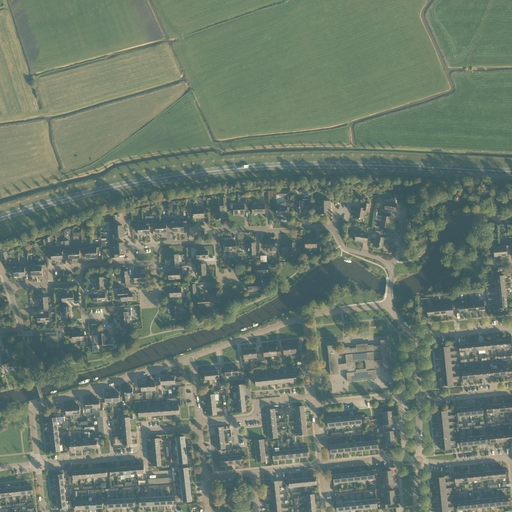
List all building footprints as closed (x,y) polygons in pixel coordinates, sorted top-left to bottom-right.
[(285,200),(290,200),(290,191),(279,191),(279,196),(285,196),(285,200)] [(226,206),(225,195),(224,195),(224,198),(221,198),(222,205),(220,205),(220,206),(215,207),(216,220),(223,219),(223,214),(227,213),(226,206)] [(309,206),(309,199),(303,199),(303,201),(296,201),(296,212),(304,212),(304,206),(309,206)] [(327,209),(331,209),(330,201),(319,201),(320,214),(327,214),(327,209)] [(265,210),(269,210),(269,202),(263,202),(263,205),(253,205),(253,214),(265,213),(265,210)] [(287,209),(290,209),(290,203),(285,203),(281,204),(278,205),(277,205),(276,205),(277,215),(287,215),(287,209)] [(369,212),(370,204),(363,203),(362,208),(357,207),(355,218),(364,220),(365,211),(369,212)] [(395,204),(392,203),(387,203),(386,207),(383,206),(382,212),(388,213),(388,210),(394,211),(395,204)] [(244,211),(248,211),(248,204),(243,204),(243,205),(234,206),(234,214),(245,214),(244,211)] [(204,214),(208,214),(207,208),(202,208),(202,209),(193,210),(194,218),(204,218),(204,214)] [(381,226),(389,228),(391,217),(386,217),(387,213),(378,212),(378,215),(382,216),(381,226)] [(146,225),(144,226),(144,236),(146,235),(146,234),(150,234),(149,227),(152,227),(152,221),(152,217),(146,217),(146,225)] [(181,223),(178,223),(179,233),(184,233),(184,225),(187,224),(186,218),(181,219),(181,223)] [(161,223),(161,224),(161,234),(167,234),(166,226),(169,226),(169,219),(163,220),(164,223),(161,223)] [(173,232),(176,232),(176,233),(179,233),(178,223),(178,222),(175,222),(175,219),(169,219),(169,226),(173,225),(173,232)] [(158,220),(152,221),(152,227),(155,227),(156,233),(159,233),(159,234),(161,234),(161,224),(158,225),(158,220)] [(142,236),(144,236),(144,226),(143,224),(141,224),(140,221),(135,222),(135,228),(138,228),(139,234),(142,234),(142,236)] [(114,229),(114,232),(124,231),(124,229),(123,229),(123,225),(116,226),(116,223),(109,223),(110,229),(114,229)] [(108,241),(111,240),(117,240),(117,237),(123,237),(123,233),(125,233),(124,231),(114,232),(115,235),(110,235),(110,238),(108,238),(108,241)] [(375,247),(383,248),(384,238),(380,237),(381,232),(375,231),(375,234),(377,235),(377,237),(375,247)] [(363,242),(367,243),(368,235),(356,233),(355,241),(363,242)] [(113,249),(116,249),(126,248),(125,246),(124,246),(124,243),(117,243),(117,240),(111,240),(111,246),(113,246),(113,249)] [(316,240),(306,240),(306,248),(316,248),(316,251),(323,251),(323,243),(316,243),(316,240)] [(65,241),(65,247),(66,253),(69,253),(69,259),(72,259),(72,261),(75,260),(74,250),(74,248),(71,248),(71,246),(70,246),(69,241),(65,241)] [(272,248),(272,251),(279,251),(279,244),(275,244),(275,241),(265,241),(265,248),(272,248)] [(505,246),(500,247),(501,256),(507,256),(506,248),(510,247),(509,241),(504,241),(505,246)] [(236,256),(236,259),(239,259),(239,246),(236,246),(236,242),(226,242),(226,252),(230,252),(230,257),(236,256)] [(501,256),(500,247),(495,247),(494,242),(489,243),(490,249),(493,249),(494,257),(501,256)] [(249,245),(242,245),(242,250),(246,250),(246,252),(249,252),(249,254),(253,254),(253,258),(259,258),(259,251),(256,251),(256,244),(255,244),(255,243),(251,243),(251,244),(249,244),(249,245)] [(288,243),(288,256),(299,256),(299,248),(295,248),(295,243),(288,243)] [(94,249),(91,249),(92,259),(94,259),(94,258),(97,257),(97,251),(100,250),(100,244),(94,245),(94,249)] [(77,250),(74,250),(75,260),(77,260),(77,259),(80,259),(80,252),(83,252),(82,245),(77,246),(77,250)] [(90,258),(90,259),(92,259),(91,249),(91,247),(88,247),(88,245),(82,245),(83,252),(86,251),(86,258),(90,258)] [(58,262),(57,252),(54,252),(54,247),(48,248),(48,254),(51,254),(52,260),(55,260),(55,262),(58,262)] [(63,253),(66,253),(65,247),(60,247),(60,249),(57,249),(57,252),(58,262),(60,261),(60,260),(63,260),(63,253)] [(126,250),(126,248),(116,249),(116,252),(111,252),(112,258),(118,257),(118,254),(124,254),(124,250),(126,250)] [(194,256),(195,262),(201,262),(201,259),(208,258),(207,251),(197,252),(198,256),(194,256)] [(182,268),(187,268),(188,268),(187,264),(182,264),(182,262),(179,262),(178,255),(171,256),(172,266),(176,265),(176,268),(182,268)] [(36,265),(36,267),(37,277),(43,276),(42,268),(45,268),(45,262),(42,262),(42,259),(39,259),(39,264),(36,265)] [(195,262),(195,268),(198,268),(199,275),(206,274),(205,264),(201,265),(201,262),(195,262)] [(19,267),(19,268),(20,278),(22,278),(22,276),(25,276),(25,269),(28,269),(27,263),(22,263),(22,266),(19,267)] [(37,277),(36,267),(36,265),(33,265),(33,263),(27,263),(28,269),(31,269),(32,277),(37,277)] [(271,268),(276,267),(276,263),(260,264),(260,268),(255,268),(255,275),(259,275),(262,275),(268,275),(268,268),(271,267),(271,268)] [(18,278),(20,278),(19,268),(16,268),(16,264),(10,264),(11,270),(14,270),(14,277),(17,277),(18,278)] [(187,268),(182,268),(176,268),(176,272),(169,272),(170,279),(180,278),(179,274),(187,274),(187,268)] [(133,287),(132,279),(129,279),(129,272),(122,273),(122,283),(126,282),(127,288),(133,287)] [(135,279),(132,279),(133,287),(139,287),(138,281),(145,281),(145,274),(135,275),(135,279)] [(495,284),(495,283),(505,282),(504,276),(494,277),(495,282),(489,282),(490,285),(495,284)] [(96,279),(97,288),(101,288),(101,291),(107,291),(107,285),(104,285),(103,278),(96,279)] [(248,285),(249,292),(262,291),(261,280),(254,280),(254,284),(248,285)] [(496,291),(496,289),(505,288),(505,282),(495,283),(495,284),(495,288),(490,289),(490,291),(496,291)] [(187,285),(183,286),(177,286),(177,289),(170,290),(171,297),(181,296),(181,292),(187,292),(187,285)] [(491,298),(496,297),(496,295),(506,294),(505,288),(496,289),(496,291),(496,295),(491,295),(491,298)] [(135,298),(135,296),(134,295),(133,294),(132,294),(132,293),(128,293),(128,290),(118,291),(119,302),(122,302),(122,301),(132,300),(132,299),(133,299),(135,298)] [(108,297),(107,291),(101,291),(101,294),(94,295),(95,302),(105,301),(105,297),(108,297)] [(60,299),(60,305),(66,305),(66,302),(73,301),(72,294),(62,295),(63,299),(60,299)] [(209,302),(212,302),(211,294),(208,294),(208,298),(199,299),(199,306),(209,305),(209,302)] [(497,303),(497,302),(506,300),(506,294),(496,295),(496,297),(497,301),(491,301),(492,304),(497,303)] [(478,311),(485,311),(484,306),(487,306),(487,302),(484,302),(484,301),(479,301),(478,296),(475,297),(476,302),(477,301),(478,311)] [(478,311),(477,301),(476,302),(472,302),(472,297),(469,297),(470,302),(471,302),(472,312),(478,311)] [(45,308),(45,311),(51,311),(51,305),(48,305),(47,298),(40,298),(41,308),(45,308)] [(466,312),(465,303),(463,303),(460,303),(459,298),(457,298),(457,304),(458,303),(459,313),(466,312)] [(463,298),(463,303),(465,303),(466,312),(472,312),(471,302),(470,302),(466,303),(465,298),(463,298)] [(444,300),(444,305),(446,305),(447,314),(453,314),(453,309),(455,308),(454,300),(451,301),(451,304),(447,304),(447,299),(444,300)] [(446,305),(444,305),(441,305),(440,300),(438,300),(438,305),(439,305),(440,315),(447,314),(446,305)] [(497,302),(497,303),(497,307),(492,308),(492,310),(498,310),(497,309),(507,308),(506,300),(497,302)] [(433,306),(432,306),(428,306),(428,301),(425,302),(426,307),(427,307),(428,316),(434,316),(433,306)] [(431,301),(432,306),(433,306),(434,316),(440,315),(439,305),(438,305),(434,306),(434,301),(431,301)] [(179,310),(182,310),(182,303),(176,304),(176,307),(172,307),(172,317),(180,317),(179,310)] [(66,308),(66,305),(60,305),(60,311),(64,311),(64,318),(71,317),(70,307),(66,308)] [(128,316),(131,316),(131,308),(125,308),(125,313),(121,313),(121,323),(129,323),(128,316)] [(52,317),(51,311),(45,311),(45,314),(38,315),(39,322),(49,321),(48,317),(52,317)] [(57,333),(62,333),(62,329),(55,329),(55,333),(46,333),(47,348),(58,347),(57,333)] [(103,334),(98,334),(98,336),(99,343),(99,344),(106,344),(111,343),(111,336),(109,337),(109,330),(102,331),(103,334)] [(81,340),(81,345),(87,344),(87,336),(83,337),(83,332),(73,333),(74,340),(81,340)] [(374,366),(382,365),(383,370),(392,369),(392,368),(389,340),(380,341),(381,346),(368,347),(367,344),(356,345),(356,348),(337,350),(336,345),(327,346),(331,375),(339,374),(339,369),(347,368),(348,373),(347,373),(347,382),(377,379),(376,370),(375,370),(374,366)] [(296,345),(289,346),(290,354),(296,353),(297,358),(301,357),(300,350),(296,350),(296,345)] [(439,348),(440,354),(450,353),(450,352),(450,348),(454,348),(454,345),(449,346),(449,347),(439,348)] [(283,352),(280,352),(281,359),(285,359),(284,355),(290,354),(289,346),(283,346),(283,352)] [(276,347),(270,348),(270,356),(277,356),(277,360),(281,359),(280,352),(276,352),(276,347)] [(265,361),(265,359),(266,359),(266,357),(270,356),(270,348),(263,349),(264,354),(260,354),(261,362),(265,361)] [(251,359),(250,350),(243,351),(244,356),(240,357),(241,364),(245,363),(244,359),(251,359)] [(256,350),(250,350),(251,359),(257,358),(257,362),(261,362),(260,354),(256,355),(256,350)] [(451,359),(451,358),(450,354),(455,354),(455,351),(450,352),(450,353),(440,354),(441,360),(451,359)] [(0,361),(3,369),(14,365),(12,357),(8,359),(6,353),(1,355),(3,361),(0,361)] [(441,367),(451,366),(451,365),(451,361),(456,360),(455,358),(451,358),(451,359),(441,360),(441,367)] [(441,367),(442,373),(452,372),(452,371),(452,367),(456,367),(456,364),(451,365),(451,366),(441,367)] [(238,367),(231,368),(232,376),(238,376),(239,380),(242,379),(242,372),(238,372),(238,367)] [(225,369),(225,374),(222,374),(223,381),(226,381),(226,377),(232,376),(231,368),(225,369)] [(452,371),(452,372),(442,373),(443,379),(453,378),(453,377),(452,373),(457,373),(457,370),(452,371)] [(210,385),(212,384),(211,372),(204,373),(205,381),(209,380),(210,385)] [(168,390),(168,377),(160,377),(161,385),(165,385),(165,390),(168,390)] [(453,378),(443,379),(443,386),(454,385),(453,380),(458,379),(457,377),(453,377),(453,378)] [(149,396),(148,383),(141,383),(141,392),(145,392),(146,396),(149,396)] [(132,389),(124,389),(125,400),(125,402),(129,401),(129,400),(128,397),(133,397),(133,395),(132,389)] [(293,415),(296,414),(305,413),(304,406),(295,407),(296,412),(292,412),(293,415)] [(266,410),(267,417),(275,416),(275,411),(278,411),(278,409),(266,410)] [(382,413),(383,419),(393,418),(392,411),(384,412),(384,409),(377,409),(377,414),(382,413)] [(437,412),(438,418),(448,417),(448,416),(448,412),(452,412),(452,409),(447,409),(447,411),(437,412)] [(305,421),(305,413),(296,414),(296,419),(293,420),(293,422),(297,422),(305,421)] [(48,426),(50,426),(58,425),(59,425),(59,423),(63,422),(62,420),(64,419),(64,417),(60,417),(59,414),(52,415),(52,418),(49,419),(49,423),(48,423),(48,426)] [(439,424),(449,423),(449,422),(448,418),(453,418),(453,415),(448,416),(448,417),(438,418),(439,424)] [(279,416),(275,416),(267,417),(268,424),(276,424),(276,419),(279,418),(279,416)] [(378,424),(379,429),(386,428),(385,425),(393,424),(393,418),(383,419),(383,424),(378,424)] [(294,429),(297,429),(306,428),(305,421),(297,422),(297,426),(294,426),(294,429)] [(439,424),(439,431),(449,430),(449,429),(449,425),(454,424),(453,422),(449,422),(449,423),(439,424)] [(279,423),(276,424),(268,424),(268,432),(277,431),(276,426),(280,425),(279,423)] [(215,435),(224,434),(223,430),(227,429),(227,427),(215,428),(215,435)] [(307,435),(306,428),(297,429),(298,433),(294,434),(295,436),(307,435)] [(394,431),(386,432),(386,428),(379,429),(379,433),(379,434),(383,433),(383,439),(385,439),(395,437),(394,431)] [(449,429),(449,430),(439,431),(440,437),(450,436),(450,435),(449,431),(454,430),(454,428),(449,429)] [(280,430),(277,431),(268,432),(269,439),(278,438),(277,433),(280,433),(280,430)] [(215,435),(216,442),(225,442),(224,437),(228,436),(227,434),(224,434),(215,435)] [(440,437),(441,443),(451,442),(451,441),(450,437),(455,437),(455,434),(450,435),(450,436),(440,437)] [(396,444),(395,437),(385,439),(385,443),(380,444),(381,449),(388,448),(387,445),(396,444)] [(256,448),(264,447),(264,442),(267,442),(267,440),(255,441),(256,448)] [(225,442),(216,442),(217,450),(226,449),(225,444),(228,444),(228,441),(225,442)] [(451,441),(451,442),(441,443),(441,450),(451,449),(451,444),(456,443),(455,441),(451,441)] [(300,446),(301,449),(302,458),(309,457),(308,448),(303,449),(303,445),(300,446)] [(295,458),(302,458),(301,449),(296,450),(296,446),(293,446),(294,450),(295,458)] [(256,448),(256,455),(265,454),(265,449),(268,449),(268,447),(264,447),(256,448)] [(286,447),(287,451),(287,459),(295,458),(294,450),(289,450),(289,447),(286,447)] [(273,461),(280,460),(279,451),(275,452),(274,448),(272,449),(273,461)] [(279,448),(279,451),(280,460),(287,459),(287,451),(282,451),(281,448),(279,448)] [(233,453),(234,457),(235,465),(242,464),(241,456),(236,456),(236,453),(233,453)] [(228,466),(227,457),(222,458),(222,454),(219,454),(221,466),(228,466)] [(228,466),(235,465),(234,457),(229,457),(229,454),(226,454),(227,457),(228,466)] [(265,454),(256,455),(257,462),(266,462),(265,456),(269,456),(268,454),(265,454)] [(382,473),(383,478),(393,477),(392,470),(384,471),(384,468),(377,469),(377,474),(382,473)] [(435,478),(436,484),(445,483),(445,482),(445,478),(450,478),(450,475),(444,476),(445,477),(435,478)] [(394,483),(393,477),(383,478),(383,483),(378,484),(379,488),(386,488),(385,484),(394,483)] [(445,482),(445,483),(436,484),(436,491),(446,490),(446,489),(446,484),(451,484),(450,482),(445,482)] [(384,493),(385,498),(395,497),(394,490),(392,490),(386,491),(386,488),(379,488),(379,493),(384,493)] [(446,489),(446,490),(436,491),(437,497),(447,496),(447,495),(446,491),(451,491),(451,488),(446,489)] [(447,502),(447,501),(447,497),(452,497),(452,494),(447,495),(447,496),(437,497),(438,503),(447,502)] [(396,503),(395,497),(385,498),(385,503),(380,504),(381,508),(388,508),(387,504),(396,503)] [(438,503),(438,510),(448,509),(448,508),(448,504),(452,503),(452,501),(447,501),(447,502),(438,503)]
